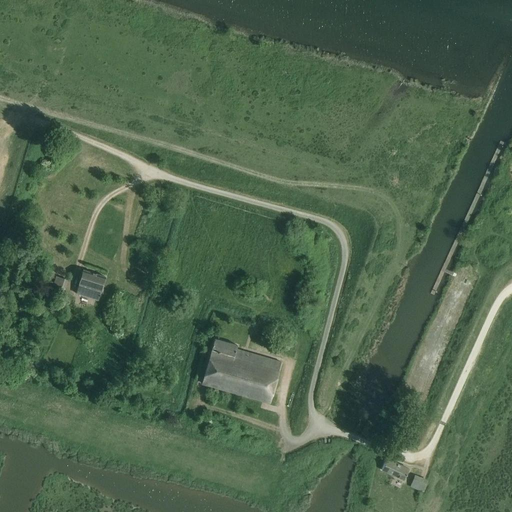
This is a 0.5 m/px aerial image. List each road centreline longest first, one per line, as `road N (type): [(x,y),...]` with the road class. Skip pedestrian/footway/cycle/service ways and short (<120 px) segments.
road 1 (track): [(21,115),(129,158),(147,177),(312,217),(336,230),(344,260),(310,405),(321,424),(383,449),(409,457),(427,452),(499,297),(511,286)]
road 2 (track): [(318,422),(389,274),(399,228),(391,203),(377,192),(282,181)]
road 3 (track): [(282,181),(24,105)]
